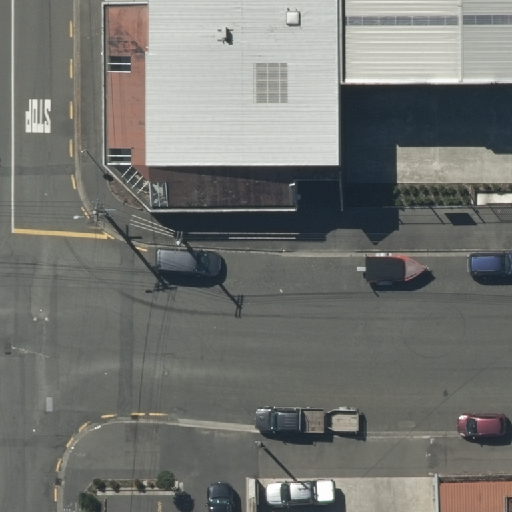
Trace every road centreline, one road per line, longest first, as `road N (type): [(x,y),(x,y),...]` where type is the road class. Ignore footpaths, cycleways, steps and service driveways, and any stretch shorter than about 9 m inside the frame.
road 1 (unclassified): [(6,311),(367,343),(511,342)]
road 2 (unclassified): [(12,0),(6,311)]
